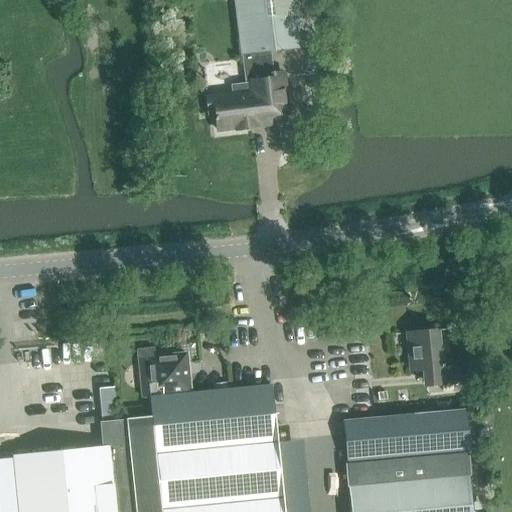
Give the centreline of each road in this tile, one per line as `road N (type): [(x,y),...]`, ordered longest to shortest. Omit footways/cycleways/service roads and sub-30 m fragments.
road 1 (unclassified): [(255,250),(511,204)]
road 2 (unclassified): [(0,272),(255,250)]
road 3 (unknown): [(5,272),(0,418)]
